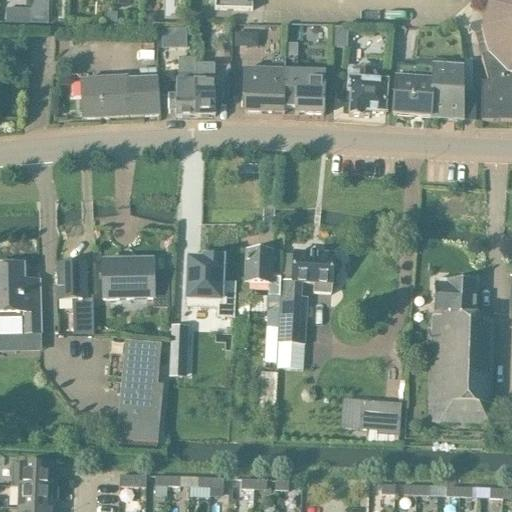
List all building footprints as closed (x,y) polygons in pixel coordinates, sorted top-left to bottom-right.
[(213,0),(214,12),(252,13),(252,10),(249,10),(249,0),(213,0)] [(511,0),(494,0),(487,7),(483,22),(470,26),(469,31),(474,36),(487,85),(481,87),(481,123),(511,123),(511,0)] [(17,10),(16,25),(29,25),(30,11),(17,10)] [(107,15),(107,24),(117,24),(117,19),(112,15),(107,15)] [(145,15),(144,26),(155,26),(155,19),(152,16),(145,15)] [(175,118),(192,118),(194,69),(194,65),(193,59),(177,60),(177,83),(175,83),(175,97),(167,97),(167,112),(175,112),(175,118)] [(194,69),(192,118),(214,118),(214,83),(212,83),(212,79),(213,79),(213,67),(194,67),(194,59),(193,59),(194,65),(194,69)] [(429,119),(433,68),(433,70),(414,69),(414,71),(395,70),(392,117),(429,119)] [(461,122),(460,71),(433,68),(429,119),(461,122)] [(460,71),(461,122),(474,123),(474,95),(461,95),(461,71),(460,71)] [(282,111),(283,73),(242,72),(241,113),(240,113),(240,114),(283,116),(283,114),(283,111),(282,111)] [(283,73),(282,111),(283,111),(294,111),(294,115),(293,116),(323,117),(323,116),(324,75),(283,73)] [(159,117),(157,82),(126,83),(126,81),(79,84),(82,122),(159,117)] [(385,116),(387,84),(347,81),(346,94),(349,94),(348,118),(363,119),(363,114),(385,116)] [(278,329),(280,279),(271,279),(272,254),(246,253),(245,285),(269,286),(268,296),(266,329),(278,329)] [(331,287),(333,258),(293,255),(292,283),(285,283),(284,306),(281,305),(278,346),(303,347),(306,307),(299,306),(300,285),(313,286),(313,295),(330,296),(331,287)] [(216,319),(232,320),(234,286),(221,286),(222,261),(203,260),(203,262),(188,262),(186,309),(217,310),(216,319)] [(152,264),(101,265),(102,301),(153,300),(153,309),(168,308),(167,273),(152,273),(152,264)] [(86,301),(85,266),(56,266),(57,302),(72,302),(73,326),(92,326),(92,301),(86,301)] [(22,267),(0,267),(0,336),(23,336),(23,331),(38,331),(38,336),(40,336),(40,334),(39,334),(38,286),(23,286),(22,267)] [(474,319),(475,283),(434,282),(433,298),(440,299),(439,317),(432,317),(431,332),(427,332),(427,339),(431,339),(427,425),(487,427),(488,407),(489,407),(492,319),(474,319)] [(236,302),(235,328),(247,329),(248,302),(236,302)] [(186,355),(187,329),(172,329),(171,354),(186,355)] [(157,446),(162,388),(156,388),(160,347),(124,343),(115,442),(157,446)] [(261,377),(259,415),(274,415),(276,377),(261,377)] [(384,404),(381,440),(401,442),(404,406),(384,404)] [(18,489),(57,490),(57,477),(51,477),(51,467),(11,466),(10,490),(18,490),(18,489)] [(145,491),(145,479),(119,478),(119,490),(145,491)] [(166,489),(167,479),(155,479),(154,488),(166,489)] [(167,479),(166,489),(179,489),(180,480),(167,479)] [(210,490),(210,481),(198,480),(197,490),(210,490)] [(210,481),(210,490),(222,491),(223,481),(210,481)] [(253,492),(253,482),(241,482),(240,492),(253,492)] [(253,482),(253,492),(265,493),(266,483),(253,482)] [(275,483),(274,493),(287,493),(287,484),(275,483)] [(394,497),(394,488),(381,487),(381,497),(394,497)] [(415,498),(415,488),(403,488),(403,498),(415,498)] [(415,488),(415,498),(428,498),(428,489),(415,488)] [(57,503),(57,490),(18,489),(18,490),(17,510),(50,511),(50,503),(57,503)] [(458,500),(458,490),(446,490),(446,499),(458,500)] [(458,490),(458,500),(471,500),(471,490),(458,490)] [(501,501),(501,491),(489,491),(489,501),(501,501)] [(511,491),(501,491),(501,501),(511,501),(511,491)]
